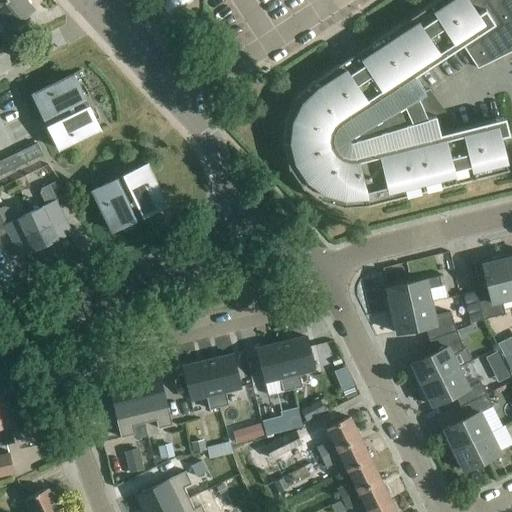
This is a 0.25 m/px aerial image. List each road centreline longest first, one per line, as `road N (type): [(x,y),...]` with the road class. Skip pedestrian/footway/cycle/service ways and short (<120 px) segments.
road 1 (residential): [(51,373),(335,298)]
road 2 (primary): [(224,211),(225,179),(212,144),(95,14)]
road 3 (residential): [(440,511),(335,298)]
road 4 (primary): [(33,321),(177,273),(209,245),(224,211)]
road 5 (residential): [(323,274),(362,252),(511,214)]
road 6 (residential): [(102,511),(51,373)]
road 7 (residential): [(323,274),(285,235),(224,211)]
